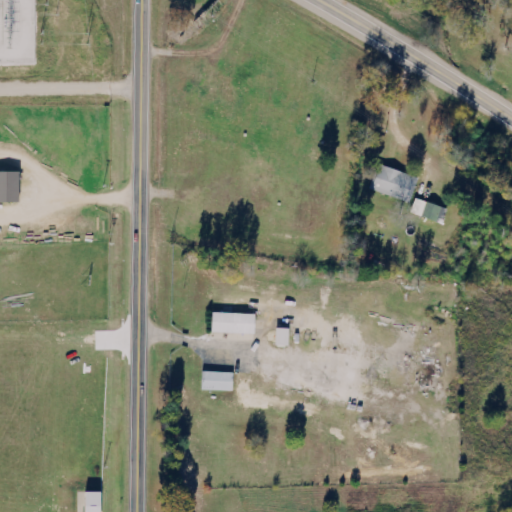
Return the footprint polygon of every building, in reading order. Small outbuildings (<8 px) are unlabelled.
[(422,179),(386,166),(378,190),(414,203),(422,179)] [(24,204),(25,173),(0,172),(0,193),(0,194),(0,203),(24,204)] [(443,223),(447,208),(419,199),(414,214),(443,223)] [(261,315),(218,314),(217,334),(260,335),(261,315)] [(237,392),(238,374),(207,373),(207,391),(237,392)] [(106,511),(108,493),(92,493),(91,511),(106,511)]
